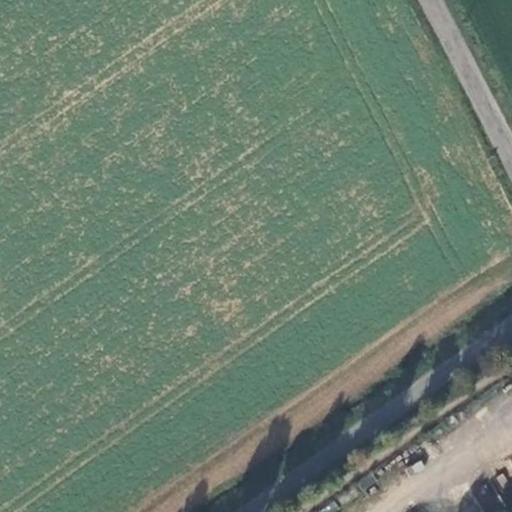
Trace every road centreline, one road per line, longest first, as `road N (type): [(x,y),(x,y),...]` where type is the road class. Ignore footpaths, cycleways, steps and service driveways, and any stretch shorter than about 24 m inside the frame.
road 1 (track): [(255,511),(511,327)]
road 2 (unclassified): [(511,157),(432,0)]
